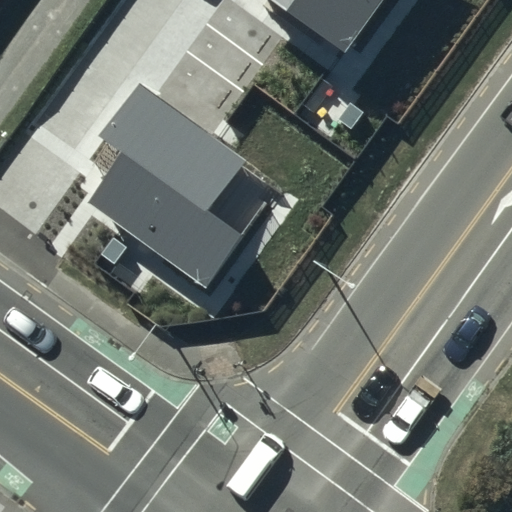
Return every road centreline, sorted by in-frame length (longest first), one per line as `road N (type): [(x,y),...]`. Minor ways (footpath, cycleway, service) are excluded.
road 1 (primary): [(271,511),(511,191)]
road 2 (secondary): [(191,511),(0,373)]
